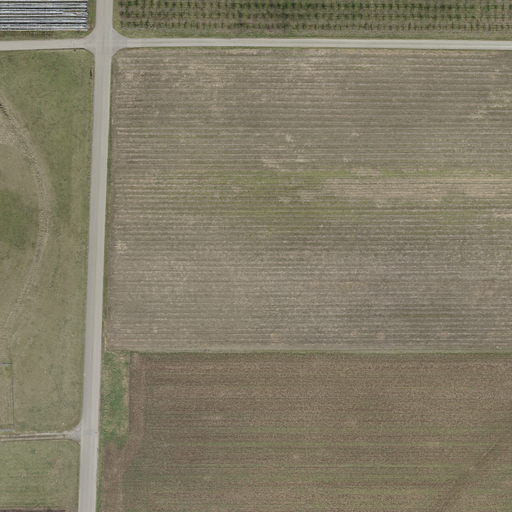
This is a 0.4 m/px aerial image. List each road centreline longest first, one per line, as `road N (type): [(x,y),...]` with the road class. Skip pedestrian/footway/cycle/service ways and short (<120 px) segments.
road 1 (unclassified): [(85,511),(107,0)]
road 2 (track): [(511,46),(106,42)]
